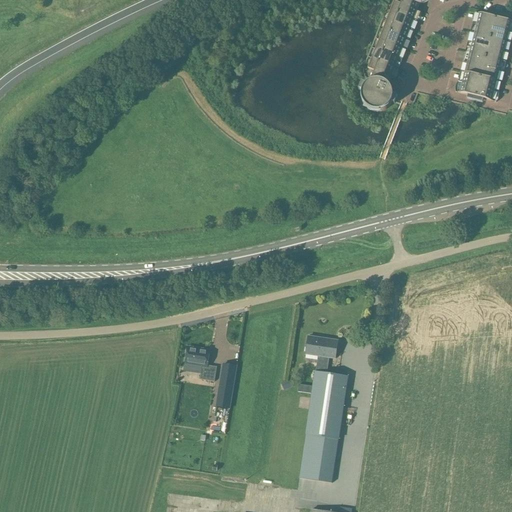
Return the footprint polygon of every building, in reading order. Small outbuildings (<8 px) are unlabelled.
[(403,0),(402,4),(401,5),(417,11),(419,4),(417,4),(414,3),(412,2),(410,1),(408,0),(403,0)] [(394,2),(391,12),(413,20),(417,11),(401,5),(402,4),(394,2)] [(409,30),(413,20),(391,12),(387,21),(409,30)] [(477,24),(493,28),(496,18),(490,16),(490,14),(485,14),(484,15),(480,14),(477,24)] [(496,18),(493,28),(509,32),(511,22),(507,21),(508,18),(502,19),(496,18)] [(383,31),(406,39),(409,30),(387,21),(383,31)] [(475,34),(491,38),(493,28),(477,24),(475,34)] [(491,38),(506,42),(509,32),(493,28),(491,38)] [(383,31),(379,40),(402,49),(406,39),(383,31)] [(488,48),(491,38),(475,34),(473,44),(488,48)] [(488,48),(504,52),(506,42),(491,38),(488,48)] [(379,40),(376,50),(398,58),(402,49),(379,40)] [(473,44),(470,54),(486,58),(488,48),(473,44)] [(486,58),(501,62),(504,52),(488,48),(486,58)] [(376,50),(372,59),(394,68),(398,58),(376,50)] [(470,54),(468,64),(483,68),(486,58),(470,54)] [(486,58),(483,68),(499,72),(501,62),(486,58)] [(391,77),(394,68),(372,59),(368,69),(375,72),(375,71),(391,77)] [(465,74),(481,78),(483,68),(468,64),(465,74)] [(483,68),(481,78),(496,81),(499,72),(483,68)] [(362,83),(359,91),(360,91),(362,91),(362,94),(361,97),(362,100),(363,103),(364,105),(365,105),(364,104),(373,107),(382,111),(381,111),(381,112),(384,111),(387,110),(389,108),(391,105),(392,103),(395,104),(394,105),(395,105),(395,103),(396,102),(398,97),(394,95),(393,93),(393,90),(392,88),(390,86),(388,84),(390,78),(391,77),(375,71),(375,72),(371,81),(369,82),(368,83),(366,85),(362,83)] [(463,84),(478,87),(481,78),(465,74),(463,84)] [(481,78),(478,87),(494,91),(496,81),(481,78)] [(478,87),(463,84),(460,94),(468,96),(467,100),(475,102),(478,87)] [(491,102),(494,91),(478,87),(475,102),(483,104),(484,100),(491,102)] [(316,372),(327,374),(330,358),(336,359),(338,341),(310,337),(307,354),(319,356),(316,372)] [(211,351),(189,347),(186,364),(201,366),(200,373),(202,373),(201,379),(216,382),(218,367),(209,365),(211,351)] [(218,398),(231,400),(237,365),(224,362),(218,398)] [(327,374),(316,372),(298,487),(330,492),(348,377),(327,374)] [(298,391),(310,393),(311,386),(299,384),(298,391)]
